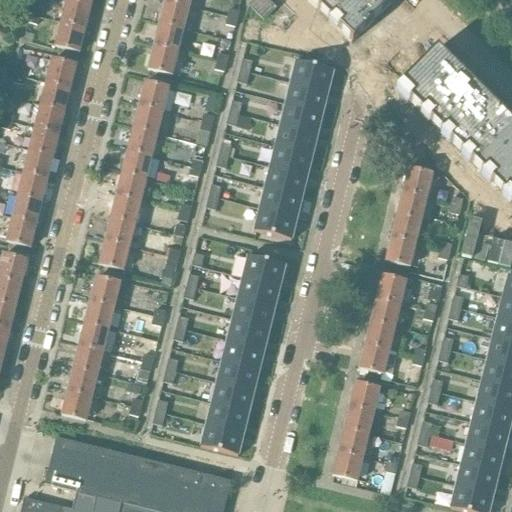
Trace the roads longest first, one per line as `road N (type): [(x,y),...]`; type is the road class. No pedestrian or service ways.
road 1 (residential): [(259,511),(366,90),(439,17)]
road 2 (residential): [(20,413),(122,0)]
